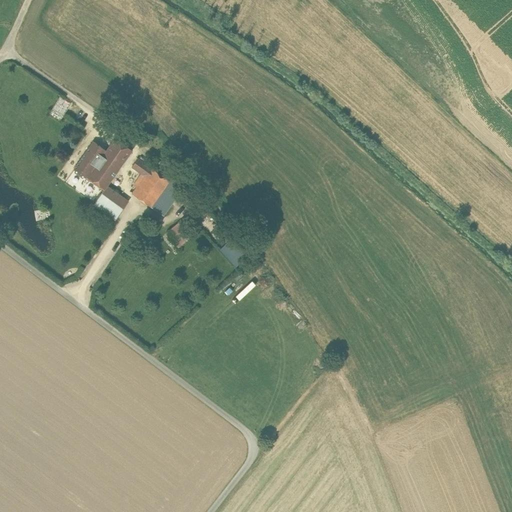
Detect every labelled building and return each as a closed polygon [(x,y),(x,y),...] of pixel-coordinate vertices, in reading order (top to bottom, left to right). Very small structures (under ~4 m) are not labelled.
[(132,150),(115,138),(106,151),(123,163),(132,150)] [(93,141),(74,168),(104,190),(94,204),(115,219),(128,201),(106,186),(123,163),(106,151),(93,141)] [(144,163),(138,158),(132,167),(138,171),(144,163)] [(144,163),(138,171),(141,174),(144,176),(150,167),(144,163)] [(150,167),(144,176),(141,174),(133,185),(136,187),(132,193),(158,211),(176,185),(150,167)] [(48,209),(36,211),(37,220),(49,218),(48,209)] [(177,247),(189,241),(181,223),(168,229),(177,247)] [(141,228),(128,243),(135,249),(149,234),(141,228)]
